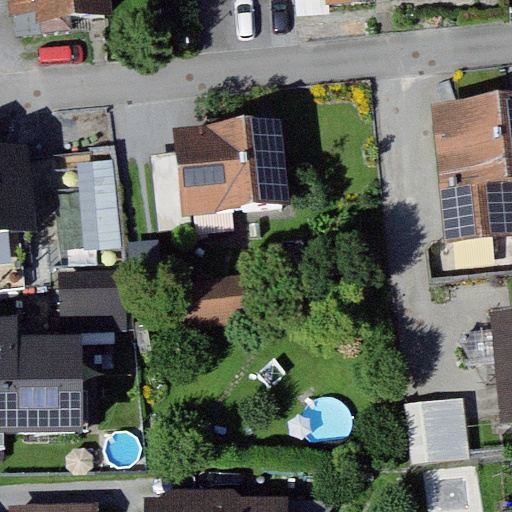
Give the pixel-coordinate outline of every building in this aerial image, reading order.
[(0,0),(0,17),(18,16),(15,0),(0,0)] [(116,0),(15,0),(18,16),(18,20),(41,18),(43,29),(119,21),(116,0)] [(511,103),(440,110),(453,248),(511,242),(511,103)] [(288,126),(181,135),(189,222),(296,213),(288,126)] [(0,153),(0,239),(42,235),(31,150),(0,153)] [(134,271),(66,274),(69,336),(137,333),(134,271)] [(245,277),(191,283),(196,329),(250,324),(245,277)] [(511,318),(497,320),(509,431),(511,430),(511,318)] [(22,328),(0,327),(0,438),(85,438),(84,347),(22,347),(22,328)] [(472,399),(413,407),(422,469),(480,461),(472,399)] [(152,494),(151,511),(294,511),(294,492),(152,494)]
